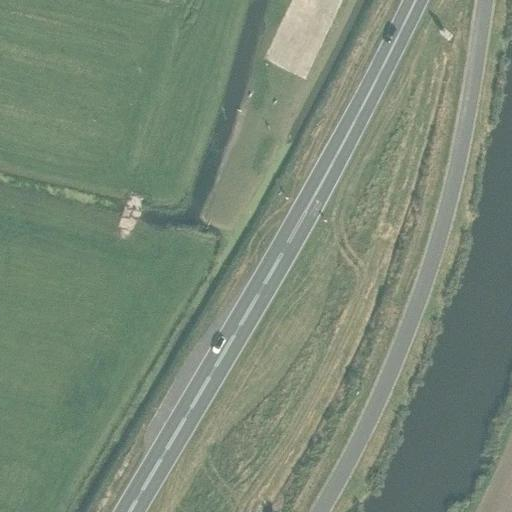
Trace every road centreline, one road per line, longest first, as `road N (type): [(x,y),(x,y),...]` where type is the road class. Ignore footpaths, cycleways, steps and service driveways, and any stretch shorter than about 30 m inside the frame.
road 1 (trunk): [(124,511),(290,230),(408,0)]
road 2 (unclassified): [(323,511),(386,395),(456,186),(491,0)]
